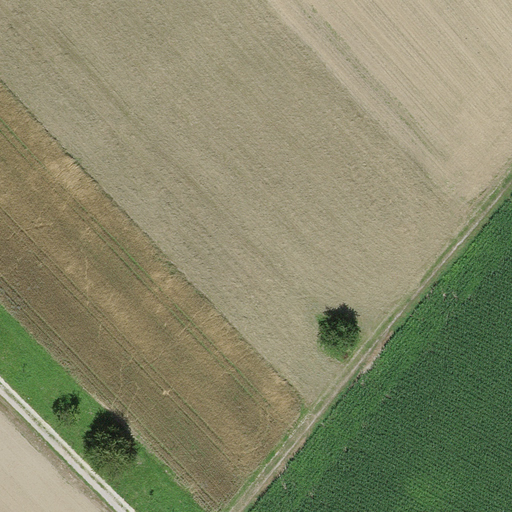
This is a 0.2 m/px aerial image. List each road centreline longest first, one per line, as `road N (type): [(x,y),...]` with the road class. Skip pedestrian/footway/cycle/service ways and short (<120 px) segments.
road 1 (track): [(231,511),(511,174)]
road 2 (track): [(0,390),(122,511)]
